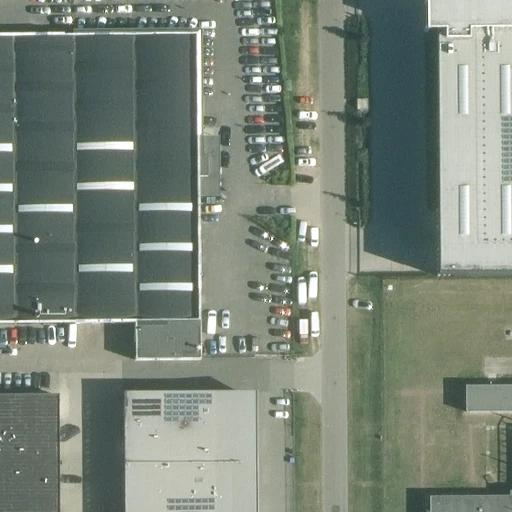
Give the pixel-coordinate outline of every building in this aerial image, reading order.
[(423,1),(423,6),(424,6),(424,29),(423,29),(423,34),(427,34),(427,33),(434,33),(435,211),(436,277),(451,277),(451,278),(511,277),(511,3),(444,4),(444,1),(441,1),(441,4),(426,4),(426,1),(423,1)] [(193,35),(75,36),(79,325),(138,324),(138,361),(180,361),(200,361),(196,199),(218,198),(217,138),(195,137),(193,35)] [(511,412),(511,387),(467,388),(467,414),(511,412)] [(242,394),(121,395),(122,511),(240,511),(240,397),(242,397),(242,394)] [(58,511),(57,396),(0,396),(0,511),(58,511)] [(511,511),(511,492),(511,497),(431,498),(431,511),(511,511)]
